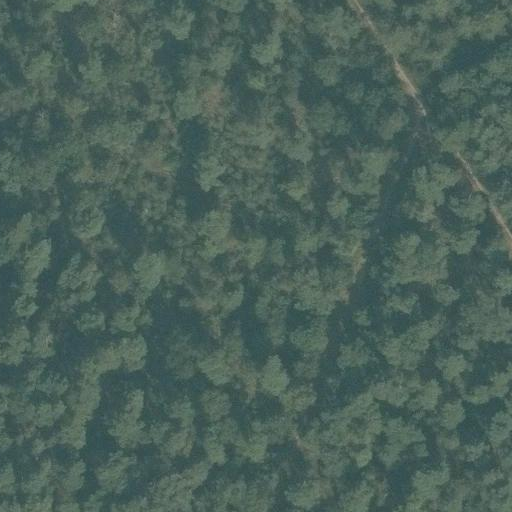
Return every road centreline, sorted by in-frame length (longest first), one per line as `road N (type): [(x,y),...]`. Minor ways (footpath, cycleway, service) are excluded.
road 1 (track): [(252,511),(413,101)]
road 2 (track): [(511,246),(413,101)]
road 3 (track): [(413,101),(449,60),(511,22)]
road 4 (track): [(413,101),(347,0)]
